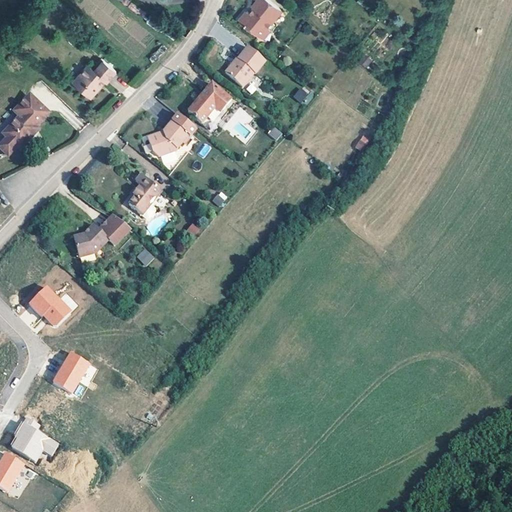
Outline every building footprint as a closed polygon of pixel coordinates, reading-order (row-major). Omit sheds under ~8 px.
[(265,27),(269,30),(275,24),(272,21),(281,10),(268,0),(256,0),(252,5),(253,7),(248,13),(246,11),(238,19),(258,36),(265,27)] [(265,27),(258,36),(262,39),(269,30),(265,27)] [(236,66),(234,65),(225,75),(243,90),(254,76),(255,77),(266,63),(249,49),(240,61),(236,66)] [(362,56),(359,64),(369,68),(371,59),(362,56)] [(104,79),(105,80),(106,82),(116,71),(101,58),(93,67),(89,63),(74,80),(83,89),(86,85),(94,93),(100,87),(98,85),(104,79)] [(91,96),(94,93),(86,85),(83,89),(91,96)] [(217,107),(222,112),(231,102),(212,85),(188,113),(201,125),(214,110),(217,107)] [(304,103),(308,91),(298,87),(294,99),(304,103)] [(36,128),(45,119),(50,115),(32,97),(28,101),(17,112),(22,117),(7,132),(6,137),(8,139),(7,141),(0,147),(8,155),(14,149),(16,147),(19,150),(34,135),(32,132),(36,128)] [(196,130),(177,115),(163,133),(146,140),(151,153),(158,158),(175,152),(181,143),(183,145),(196,130)] [(275,140),(282,134),(275,126),(268,132),(275,140)] [(362,135),(354,147),(361,152),(370,139),(362,135)] [(205,158),(211,146),(204,143),(198,155),(205,158)] [(162,196),(160,195),(141,179),(135,186),(139,189),(141,190),(139,193),(137,192),(132,198),(136,201),(129,209),(142,220),(143,219),(147,223),(149,222),(150,221),(155,216),(154,213),(151,210),(162,196)] [(219,190),(212,201),(220,207),(228,196),(219,190)] [(147,225),(151,233),(167,224),(163,216),(147,225)] [(132,233),(114,218),(99,233),(94,229),(85,237),(74,240),(79,261),(96,256),(109,244),(115,250),(132,233)] [(195,237),(201,229),(193,222),(186,229),(195,237)] [(145,248),(136,257),(146,266),(155,257),(145,248)] [(54,330),(58,330),(72,315),(60,303),(59,304),(46,292),(29,308),(42,321),(44,320),(54,330)] [(71,356),(54,386),(72,397),(84,377),(89,368),(90,367),(71,356)] [(95,372),(89,368),(84,377),(91,381),(95,372)] [(45,431),(28,420),(16,441),(22,445),(17,454),(41,468),(48,456),(57,461),(63,450),(41,437),(45,431)] [(0,468),(0,491),(8,496),(24,468),(6,457),(0,468)] [(30,472),(26,478),(33,482),(37,476),(30,472)]
